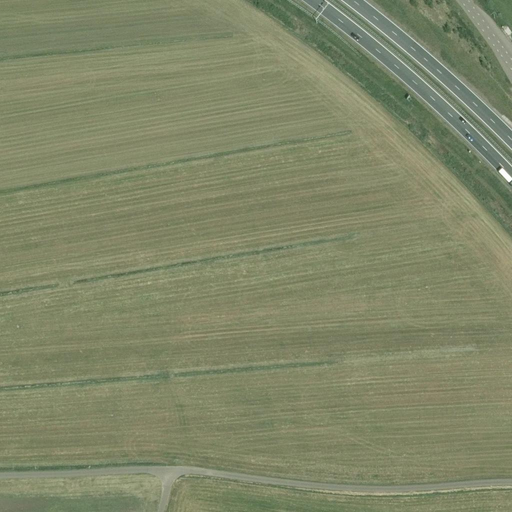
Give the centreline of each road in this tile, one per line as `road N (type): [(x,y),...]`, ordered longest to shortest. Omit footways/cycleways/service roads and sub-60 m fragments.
road 1 (unclassified): [(172,469),(368,490),(511,484)]
road 2 (trunk): [(310,0),(459,123),(511,178)]
road 3 (trunk): [(511,143),(349,0)]
road 4 (unclassified): [(0,475),(172,469)]
